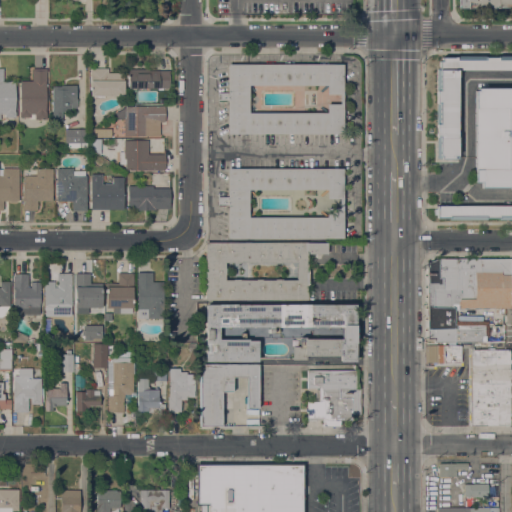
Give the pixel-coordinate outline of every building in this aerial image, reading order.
[(511,9),(457,9),(457,0),(511,0),(511,9)] [(511,69),(458,69),(458,159),(436,159),(436,68),(439,68),(439,61),(441,61),(441,57),(453,57),(453,56),(511,56),(511,69)] [(228,134),(228,100),(218,100),(218,93),(228,93),(228,64),(343,64),(343,134),(228,134)] [(15,117),(6,117),(6,119),(0,119),(0,68),(3,68),(3,81),(15,81),(15,117)] [(47,72),(46,72),(46,82),(45,82),(45,84),(47,84),(47,86),(46,86),(45,120),(35,119),(30,119),(30,117),(20,117),(20,81),(32,81),(32,68),(47,68),(47,72)] [(124,96),(104,96),(104,98),(92,98),(92,96),(90,96),(90,69),(108,68),(108,73),(123,73),(124,96)] [(148,69),(148,70),(169,70),(169,88),(137,88),(137,90),(130,90),(130,88),(128,88),(128,74),(130,74),(130,69),(148,69)] [(52,86),(61,86),(61,85),(76,85),(76,107),(71,107),(71,112),(62,112),(62,121),(52,121),(52,86)] [(511,187),(481,187),(481,182),(475,182),(475,90),(477,90),(477,88),(511,88),(511,187)] [(165,106),(165,136),(124,136),(123,119),(116,119),(116,112),(120,111),(125,108),(125,106),(165,106)] [(72,129),(86,129),(86,142),(72,143),(72,129)] [(125,170),(125,164),(119,164),(119,152),(124,152),(124,140),(148,140),(148,154),(165,154),(165,170),(125,170)] [(0,169),(2,169),(2,168),(19,168),(19,201),(3,201),(3,210),(0,210),(0,169)] [(23,175),(36,175),(36,168),(52,169),(52,201),(37,201),(37,210),(22,210),(23,175)] [(56,168),(73,168),(73,171),(85,171),(85,176),(86,176),(87,210),(72,211),(72,201),(56,201),(56,168)] [(228,239),(228,204),(218,205),(218,197),(228,197),(228,169),(343,168),(343,238),(228,239)] [(91,174),(102,174),(102,183),(112,183),(112,177),(123,177),(123,210),(91,210),(91,174)] [(152,186),(152,182),(169,181),(170,208),(156,208),(156,210),(135,210),(135,209),(128,209),(127,186),(152,186)] [(511,206),(511,220),(499,220),(499,218),(486,218),(486,220),(449,220),(449,218),(436,218),(436,206),(511,206)] [(207,242),(307,242),(308,300),(207,300),(207,242)] [(454,321),(488,321),(488,336),(494,336),(494,341),(488,341),(488,337),(485,337),(485,342),(434,342),(434,341),(426,341),(426,338),(427,308),(425,308),(425,289),(426,289),(427,275),(426,275),(426,272),(426,262),(437,260),(476,260),(476,255),(479,255),(480,260),(511,260),(511,308),(459,308),(459,309),(454,309),(454,321)] [(137,272),(152,272),(152,282),(163,282),(163,318),(137,318),(137,272)] [(71,316),(45,316),(45,305),(44,305),(44,281),(54,281),(54,288),(57,288),(57,273),(71,273),(71,316)] [(88,307),(88,314),(77,314),(77,307),(75,307),(75,273),(90,273),(90,283),(102,283),(102,308),(88,307)] [(106,283),(118,283),(118,273),(133,273),(133,288),(132,288),(133,307),(132,307),(132,313),(120,313),(120,307),(106,307),(106,283)] [(15,315),(15,289),(13,289),(13,274),(28,274),(28,288),(31,288),(31,282),(41,282),(41,290),(39,290),(39,315),(15,315)] [(0,282),(9,281),(10,307),(9,307),(9,315),(0,315),(0,282)] [(355,304),(355,362),(339,362),(339,355),(306,355),(306,359),(292,359),(292,347),(303,347),(303,342),(300,342),(300,337),(305,337),(305,339),(342,339),(342,327),(273,327),(273,332),(268,332),(268,327),(218,327),(218,339),(248,339),(248,340),(257,340),(257,362),(204,362),(204,304),(355,304)] [(28,336),(26,341),(26,342),(12,342),(13,337),(16,331),(28,336)] [(92,344),(107,344),(107,368),(93,368),(92,344)] [(425,363),(425,345),(460,346),(460,363),(425,363)] [(468,349),(468,364),(509,364),(509,348),(468,349)] [(11,370),(0,370),(0,349),(11,349),(11,370)] [(73,372),(61,372),(61,359),(55,358),(55,354),(54,354),(54,352),(59,352),(59,354),(66,354),(66,350),(71,350),(71,354),(73,354),(73,372)] [(109,389),(107,389),(108,362),(111,362),(111,356),(117,356),(117,357),(133,358),(133,359),(134,359),(134,374),(133,374),(133,393),(131,393),(131,394),(125,394),(125,397),(123,397),(123,412),(109,412),(109,389)] [(74,363),(78,363),(78,365),(83,365),(83,373),(74,372),(74,363)] [(468,364),(468,379),(509,379),(509,364),(468,364)] [(199,366),(257,365),(258,408),(246,408),(246,377),(232,377),(232,391),(221,392),(221,426),(200,426),(199,366)] [(13,376),(18,376),(18,368),(32,368),(32,378),(41,378),(41,404),(31,404),(31,397),(28,398),(28,412),(13,412),(13,376)] [(167,412),(167,398),(169,398),(169,368),(180,368),(180,372),(186,372),(186,378),(193,378),(193,384),(194,384),(194,397),(186,397),(186,400),(180,400),(180,412),(167,412)] [(165,369),(165,380),(153,380),(153,369),(165,369)] [(307,402),(316,402),(316,388),(307,388),(307,370),(356,370),(356,388),(360,388),(362,388),(362,416),(352,416),(352,420),(341,420),(341,426),(334,426),(334,427),(332,427),(332,426),(323,426),(323,420),(307,420),(307,402)] [(75,374),(84,374),(84,389),(75,389),(75,374)] [(96,384),(93,387),(86,384),(86,377),(96,384)] [(137,378),(148,378),(148,390),(158,389),(158,402),(160,402),(160,404),(165,404),(165,412),(148,412),(148,411),(144,411),(144,412),(138,413),(138,411),(137,411),(137,378)] [(468,393),(468,379),(509,379),(508,381),(511,381),(510,384),(509,384),(509,393),(468,393)] [(0,382),(3,382),(3,390),(2,390),(2,393),(4,393),(4,399),(11,399),(11,409),(0,409),(0,382)] [(45,387),(52,387),(52,388),(60,388),(60,383),(66,383),(66,405),(55,405),(55,407),(54,407),(52,407),(52,411),(44,411),(45,387)] [(99,395),(100,395),(100,405),(88,405),(88,411),(76,411),(75,392),(85,391),(85,389),(93,389),(94,390),(99,390),(99,395)] [(468,407),(468,393),(509,393),(511,393),(510,396),(509,396),(509,407),(490,407),(468,407)] [(468,407),(490,407),(509,407),(510,407),(510,413),(511,413),(511,416),(510,416),(510,426),(468,425),(468,407)] [(467,464),(467,469),(456,469),(456,477),(438,477),(438,464),(467,464)] [(304,465),(304,511),(208,511),(208,505),(196,505),(196,465),(304,465)] [(463,497),(463,484),(488,484),(488,497),(463,497)] [(0,511),(0,489),(19,489),(19,510),(12,510),(12,511),(0,511)] [(60,511),(60,490),(79,490),(79,511),(60,511)] [(97,511),(97,490),(115,490),(115,491),(120,491),(120,508),(118,508),(118,511),(111,511),(111,510),(110,510),(110,511),(97,511)] [(140,511),(140,490),(169,490),(169,508),(161,508),(161,511),(140,511)]
